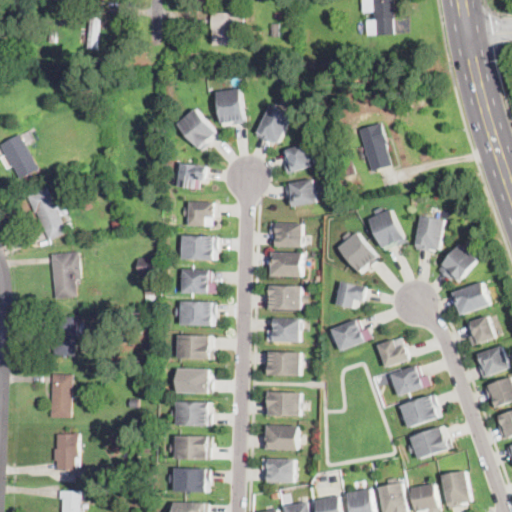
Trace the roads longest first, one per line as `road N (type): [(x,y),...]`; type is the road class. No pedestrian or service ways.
road 1 (residential): [(238,511),(249,178)]
road 2 (primary): [(451,0),(511,220)]
road 3 (residential): [(505,511),(446,338),(418,304)]
road 4 (primary): [(511,156),(473,0)]
